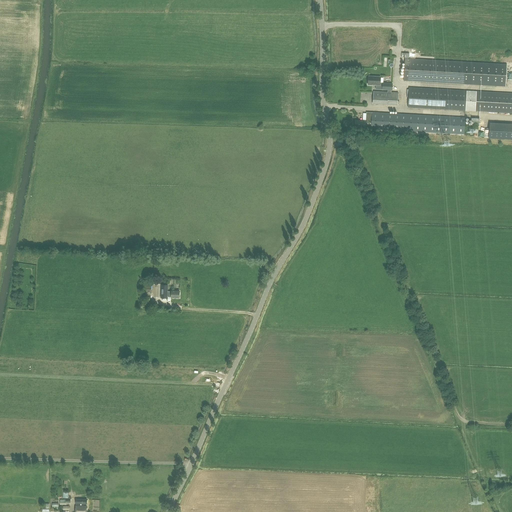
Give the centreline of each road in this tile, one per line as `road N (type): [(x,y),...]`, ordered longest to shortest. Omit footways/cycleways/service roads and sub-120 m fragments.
road 1 (tertiary): [(167,511),(327,159),(319,0)]
road 2 (track): [(330,140),(347,140),(466,421)]
road 3 (track): [(224,384),(0,373)]
road 4 (track): [(0,458),(190,462)]
